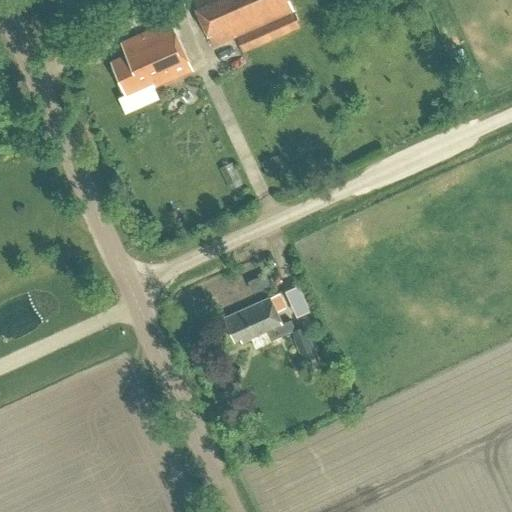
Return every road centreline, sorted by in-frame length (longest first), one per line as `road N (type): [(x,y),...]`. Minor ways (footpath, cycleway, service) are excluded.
road 1 (unclassified): [(130,286),(511,113)]
road 2 (tertiary): [(130,286),(0,0)]
road 3 (tertiary): [(231,511),(130,286)]
